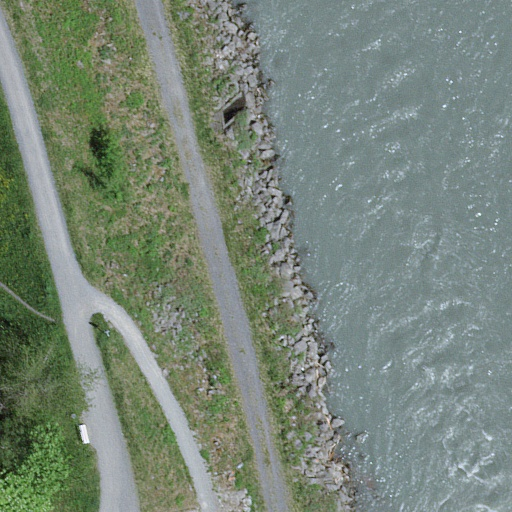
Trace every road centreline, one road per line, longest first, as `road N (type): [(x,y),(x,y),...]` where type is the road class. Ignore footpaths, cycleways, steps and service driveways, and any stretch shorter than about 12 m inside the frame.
road 1 (track): [(271,511),(241,359),(147,0)]
road 2 (track): [(0,50),(78,305),(122,511)]
